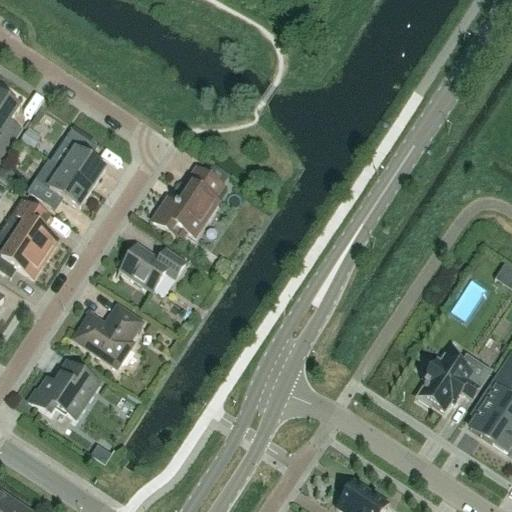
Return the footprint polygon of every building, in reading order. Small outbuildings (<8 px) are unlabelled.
[(0,162),(12,144),(20,132),(8,125),(17,111),(0,99),(0,162)] [(90,147),(69,133),(56,153),(68,161),(60,173),(90,193),(104,173),(83,159),(90,147)] [(101,150),(95,159),(113,171),(119,161),(101,150)] [(48,165),(41,176),(27,196),(48,210),(56,199),(77,213),(90,193),(60,173),(48,165)] [(172,205),(166,201),(150,225),(169,238),(174,229),(193,241),(217,205),(213,202),(221,189),(195,171),(172,205)] [(7,223),(0,234),(44,263),(57,243),(45,235),(51,225),(42,218),(20,204),(7,223)] [(210,247),(226,257),(249,221),(233,211),(210,247)] [(0,234),(0,233),(0,276),(2,278),(9,268),(31,283),(44,263),(0,234)] [(135,249),(118,274),(151,296),(163,278),(173,284),(185,266),(164,251),(156,263),(135,249)] [(88,285),(81,295),(101,309),(108,298),(88,285)] [(103,328),(88,318),(72,343),(115,372),(132,347),(128,345),(140,327),(116,310),(103,328)] [(491,396),(468,432),(478,438),(505,456),(511,444),(511,359),(511,358),(506,366),(489,392),(492,395),(491,396)] [(442,415),(449,405),(452,407),(459,395),(470,402),(487,375),(465,360),(458,370),(443,360),(439,366),(436,364),(422,384),(426,386),(415,402),(427,410),(430,407),(442,415)] [(37,396),(33,393),(26,405),(49,420),(55,411),(73,423),(98,387),(66,365),(52,386),(46,382),(37,396)] [(88,457),(102,463),(107,452),(92,446),(88,457)] [(351,484),(346,491),(333,510),(335,511),(383,511),(387,507),(351,484)] [(24,511),(0,495),(0,511),(24,511)]
